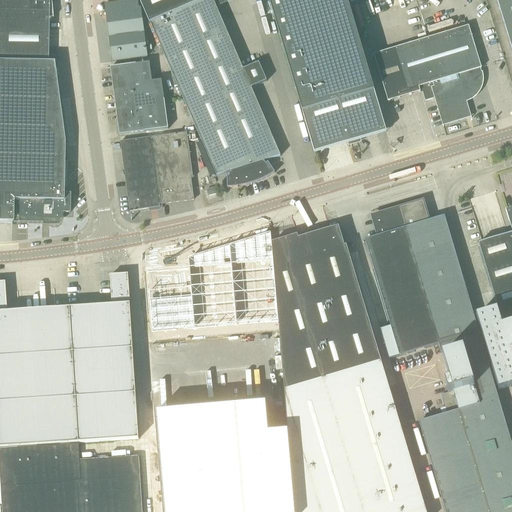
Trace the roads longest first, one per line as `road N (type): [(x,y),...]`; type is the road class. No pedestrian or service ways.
road 1 (tertiary): [(110,243),(511,135)]
road 2 (unclassified): [(110,243),(75,0)]
